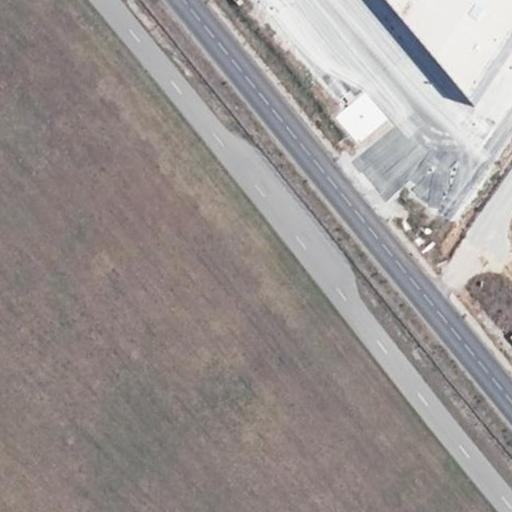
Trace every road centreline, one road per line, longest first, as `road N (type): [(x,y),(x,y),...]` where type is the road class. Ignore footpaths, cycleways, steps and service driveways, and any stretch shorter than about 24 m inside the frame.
road 1 (unclassified): [(182,0),(511,395)]
road 2 (track): [(437,305),(511,186)]
